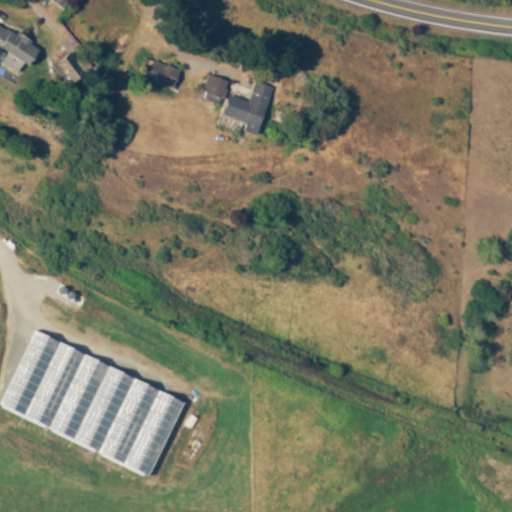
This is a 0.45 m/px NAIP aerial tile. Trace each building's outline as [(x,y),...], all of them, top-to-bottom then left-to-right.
[(0,64),(14,72),(20,62),(26,65),(36,46),(0,25),(0,47),(4,50),(0,57),(0,64)] [(69,82),(88,64),(72,46),(52,65),(69,82)] [(177,68),(142,57),(136,76),(171,87),(177,68)] [(226,80),(206,74),(198,98),(217,105),(226,80)] [(219,114),(242,122),(239,130),(253,134),(269,86),(252,80),(245,101),(225,94),(219,114)]
